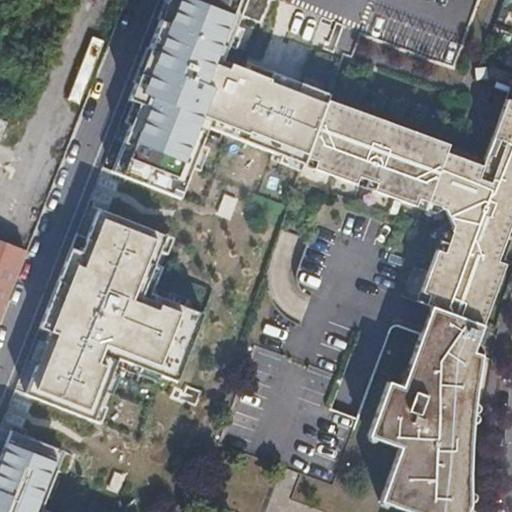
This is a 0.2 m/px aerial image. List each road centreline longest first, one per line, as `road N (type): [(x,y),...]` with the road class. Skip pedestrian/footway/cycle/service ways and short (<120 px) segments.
road 1 (residential): [(0,363),(143,0)]
road 2 (unknown): [(329,284),(317,289),(265,418),(269,428),(319,454)]
road 3 (unknown): [(511,323),(329,284)]
